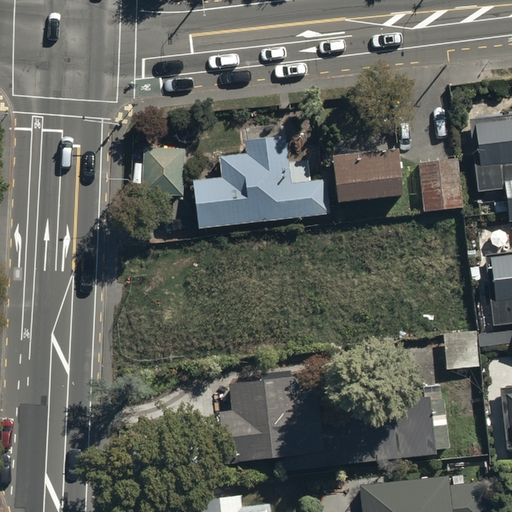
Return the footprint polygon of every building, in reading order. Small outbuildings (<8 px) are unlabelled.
[(476,197),(503,194),(504,204),(493,205),(494,216),(507,215),(508,225),(511,224),(511,119),(484,122),(484,128),(471,129),(476,197)] [(192,186),(198,236),(331,220),(326,184),(311,185),(308,162),(288,164),(286,141),(244,145),(245,158),(219,161),(222,182),(192,186)] [(186,153),(142,150),(140,199),(184,202),(186,153)] [(398,159),(331,166),(336,212),(403,206),(398,159)] [(457,163),(418,167),(423,218),(462,214),(457,163)] [(367,225),(302,230),(305,275),(357,271),(354,237),(368,236),(367,225)] [(511,256),(486,259),(491,331),(511,329),(511,256)] [(187,318),(192,358),(314,345),(311,309),(304,310),(303,300),(295,301),(292,274),(214,282),(215,291),(191,293),(193,317),(187,318)] [(261,377),(261,386),(229,389),(232,414),(218,415),(223,466),(237,465),(238,470),(281,466),(282,474),(436,460),(435,452),(448,451),(444,402),(441,402),(439,386),(423,387),(424,400),(318,410),(317,398),(298,399),(296,383),(288,384),(287,375),(261,377)] [(511,391),(501,392),(506,455),(511,454),(511,391)] [(490,511),(488,485),(462,487),(461,479),(450,480),(451,489),(447,489),(447,485),(358,494),(360,511),(490,511)] [(269,511),(269,508),(247,510),(247,508),(240,509),(240,500),(202,504),(202,511),(269,511)]
